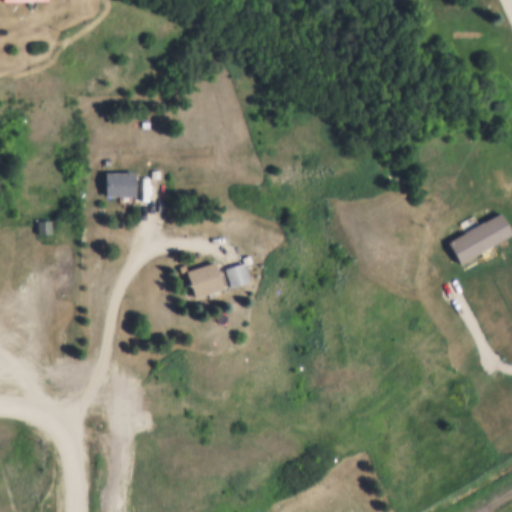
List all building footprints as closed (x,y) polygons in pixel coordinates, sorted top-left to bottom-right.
[(149,167),(157,167),(157,175),(149,175),(149,167)] [(102,169),(131,169),(131,193),(102,193),(102,169)] [(36,217),(48,217),(48,232),(36,232),(36,217)] [(237,254),(245,252),(248,260),(240,262),(237,254)] [(180,268),(210,258),(219,285),(189,295),(180,268)] [(220,266),(238,260),(245,279),(227,285),(220,266)] [(447,373),(499,342),(506,353),(453,384),(447,373)] [(322,483),(330,478),(333,485),(325,490),(322,483)]
